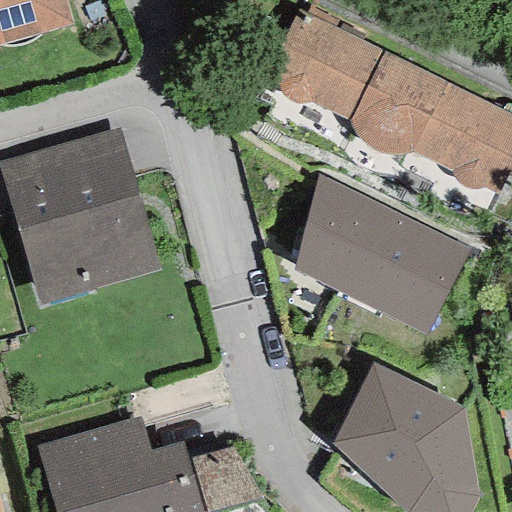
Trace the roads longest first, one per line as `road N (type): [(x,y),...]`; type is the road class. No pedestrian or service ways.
road 1 (residential): [(312,511),(256,464),(168,82),(129,0)]
road 2 (residential): [(376,0),(504,72)]
